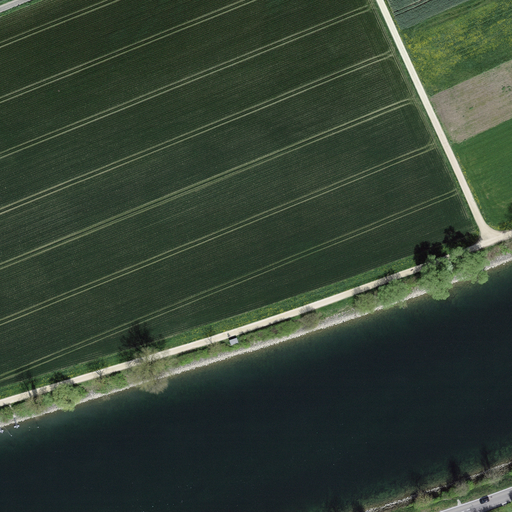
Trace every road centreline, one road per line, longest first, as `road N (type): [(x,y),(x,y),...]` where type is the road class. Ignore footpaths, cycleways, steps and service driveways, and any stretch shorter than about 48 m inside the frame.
road 1 (track): [(511,233),(245,329),(0,403)]
road 2 (unclassified): [(379,0),(490,242)]
